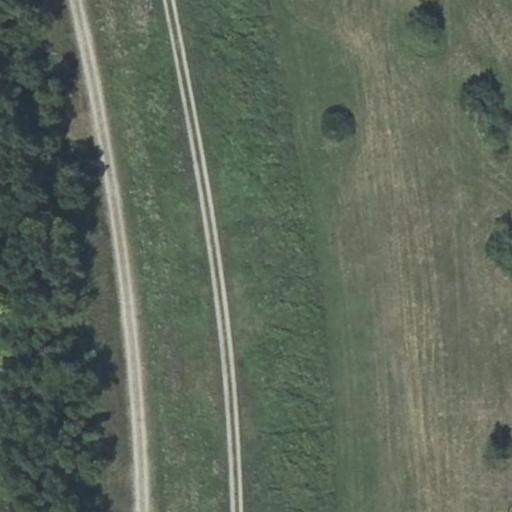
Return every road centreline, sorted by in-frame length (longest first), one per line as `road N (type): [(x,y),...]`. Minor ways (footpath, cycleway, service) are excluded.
road 1 (unclassified): [(137,511),(111,209),(67,0)]
road 2 (track): [(241,511),(239,421),(210,192),(175,0)]
